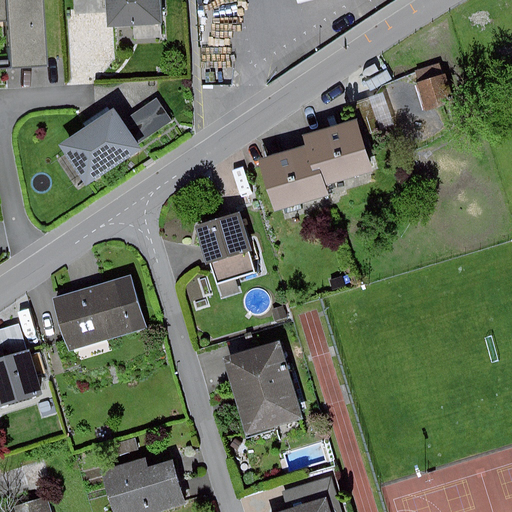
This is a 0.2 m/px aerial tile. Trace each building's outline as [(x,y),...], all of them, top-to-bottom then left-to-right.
[(0,0),(0,68),(58,67),(49,0),(0,0)] [(174,0),(72,0),(72,51),(178,45),(174,0)] [(450,69),(385,93),(396,124),(463,101),(450,69)] [(58,143),(94,188),(183,126),(148,87),(58,143)] [(268,159),(290,221),(400,182),(380,119),(268,159)] [(254,215),(205,229),(219,289),(269,274),(254,215)] [(141,270),(58,296),(75,353),(161,329),(141,270)] [(297,341),(241,356),(262,435),(318,421),(297,341)] [(11,349),(0,352),(0,388),(7,387),(13,409),(59,396),(47,355),(16,364),(11,349)] [(157,456),(114,469),(126,511),(169,511),(202,503),(189,460),(161,468),(157,456)] [(296,511),(345,511),(338,481),(292,492),(296,511)] [(30,511),(57,511),(55,491),(29,493),(30,511)]
